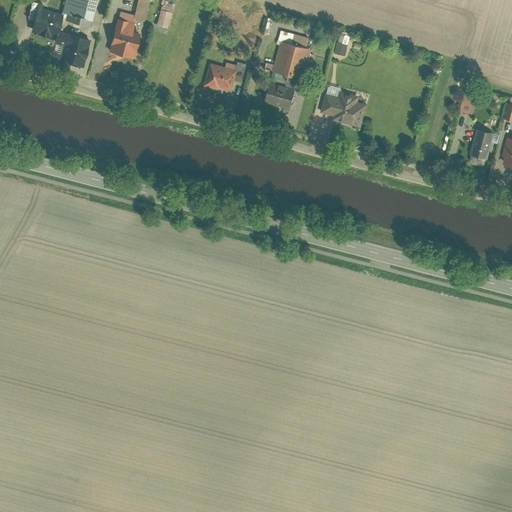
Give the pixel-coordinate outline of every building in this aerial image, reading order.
[(92,26),(98,0),(67,0),(64,13),(62,19),(92,26)] [(146,19),(150,0),(140,0),(136,17),(146,19)] [(64,13),(40,7),(34,29),(58,35),(59,30),(62,19),(64,13)] [(173,12),(161,9),(158,24),(169,27),(173,12)] [(121,10),(119,19),(133,22),(135,14),(121,10)] [(133,22),(119,19),(111,51),(135,57),(141,35),(134,33),(136,23),(133,22)] [(57,42),(66,44),(69,32),(59,30),(58,35),(57,42)] [(62,59),(85,65),(91,38),(69,32),(66,44),(62,59)] [(310,36),(297,33),(294,43),(307,46),(310,36)] [(352,36),(342,33),(340,40),(350,43),(352,36)] [(294,43),(283,40),(276,69),(306,76),(313,48),(307,46),(294,43)] [(340,40),(339,40),(336,51),(347,54),(350,43),(340,40)] [(228,65),(212,61),(207,83),(233,89),(236,78),(239,68),(228,65)] [(244,80),(248,63),(240,61),(240,63),(239,68),(236,78),(244,80)] [(297,88),(273,82),(268,100),(292,106),(297,88)] [(482,85),(469,82),(463,108),(475,111),(482,85)] [(340,95),(327,92),(323,110),(341,115),(339,119),(363,125),(368,102),(359,100),(360,95),(341,90),(340,95)] [(496,132),(478,127),(472,153),(490,157),(496,132)] [(511,135),(510,135),(502,160),(511,163),(511,135)]
